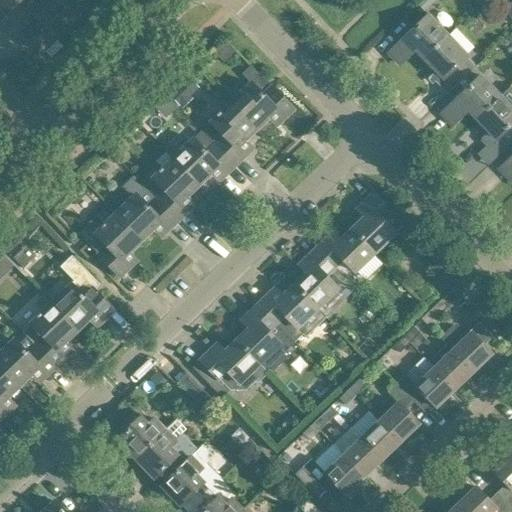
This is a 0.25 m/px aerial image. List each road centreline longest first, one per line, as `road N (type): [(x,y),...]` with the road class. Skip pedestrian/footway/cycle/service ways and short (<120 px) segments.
road 1 (residential): [(368,134),(55,437)]
road 2 (residential): [(511,284),(368,134)]
road 3 (unclassified): [(37,134),(179,0)]
road 4 (residential): [(375,511),(511,376)]
road 5 (residential): [(368,134),(237,0)]
